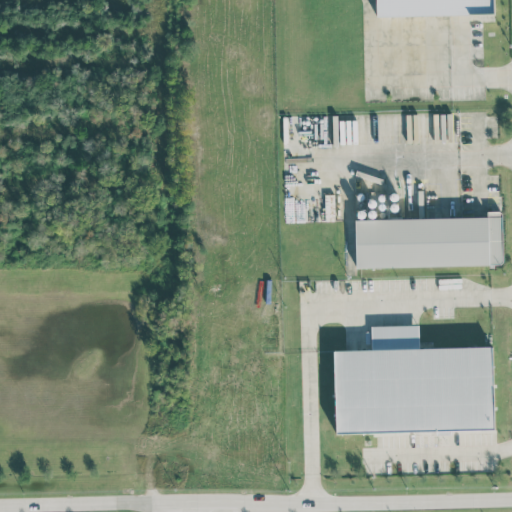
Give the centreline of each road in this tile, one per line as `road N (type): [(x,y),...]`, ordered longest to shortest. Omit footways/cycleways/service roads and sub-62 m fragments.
road 1 (secondary): [(511,500),(238,501)]
road 2 (secondary): [(176,501),(0,505)]
